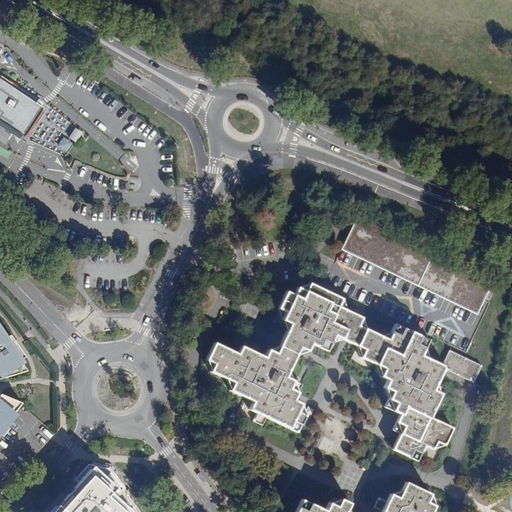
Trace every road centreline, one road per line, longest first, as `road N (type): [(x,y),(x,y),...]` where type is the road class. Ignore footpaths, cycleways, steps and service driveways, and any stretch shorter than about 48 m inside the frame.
road 1 (primary): [(260,147),(290,146),(511,237)]
road 2 (primary): [(511,224),(296,129),(272,109)]
road 3 (primary): [(19,0),(148,75),(214,129)]
road 4 (primary): [(227,95),(201,90),(36,0)]
road 5 (tertiary): [(134,355),(209,202)]
road 6 (tertiary): [(91,364),(0,273)]
